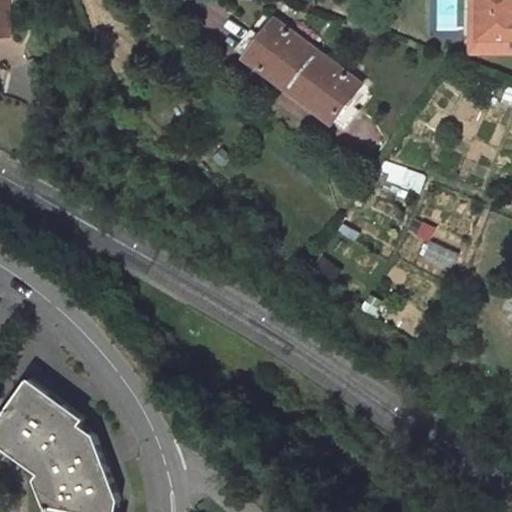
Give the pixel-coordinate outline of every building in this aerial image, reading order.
[(0,0),(0,34),(12,34),(11,0),(0,0)] [(473,0),(473,50),(511,49),(511,36),(484,36),(484,25),(477,25),(477,1),(484,1),(484,0),(473,0)] [(511,36),(511,0),(484,0),(484,1),(477,1),(477,25),(484,25),(484,36),(511,36)] [(320,50),(278,18),(249,56),(268,70),(270,66),(294,84),(320,50)] [(335,121),(363,83),(320,50),(294,84),(319,103),(316,106),(335,121)] [(270,66),(268,70),(292,88),(294,84),(270,66)] [(292,88),(316,106),(319,103),(294,84),(292,88)] [(56,508),(55,511),(119,511),(122,495),(99,431),(83,421),(86,415),(33,376),(0,423),(0,437),(43,471),(40,477),(51,507),(56,508)]
